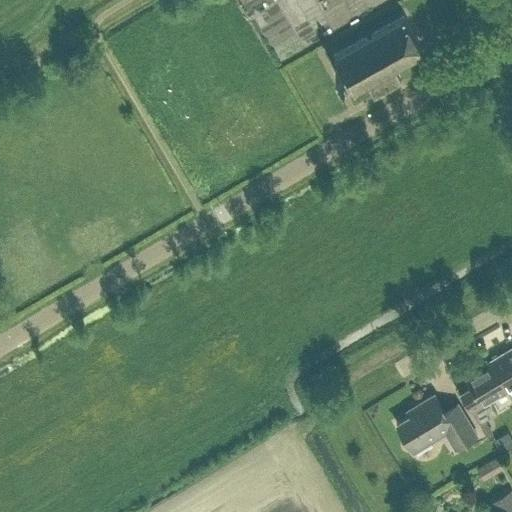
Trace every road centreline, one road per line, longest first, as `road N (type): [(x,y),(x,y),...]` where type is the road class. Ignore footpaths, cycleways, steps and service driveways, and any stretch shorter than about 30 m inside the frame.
road 1 (residential): [(0,344),(511,41)]
road 2 (residential): [(402,366),(511,302)]
